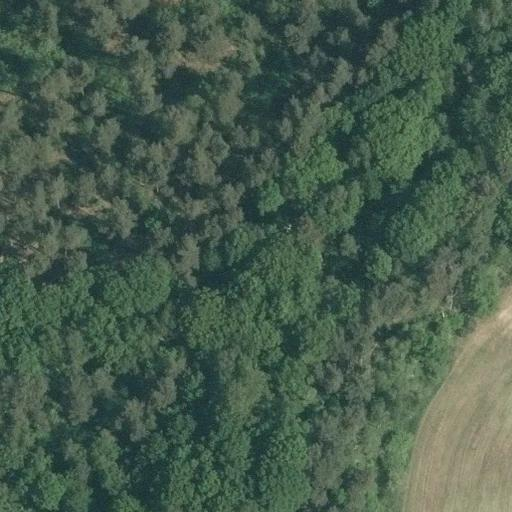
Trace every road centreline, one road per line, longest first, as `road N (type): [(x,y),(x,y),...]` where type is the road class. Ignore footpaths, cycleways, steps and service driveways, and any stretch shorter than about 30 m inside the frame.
road 1 (track): [(231,304),(508,0)]
road 2 (track): [(231,304),(139,333),(0,343)]
road 3 (track): [(231,304),(199,511)]
